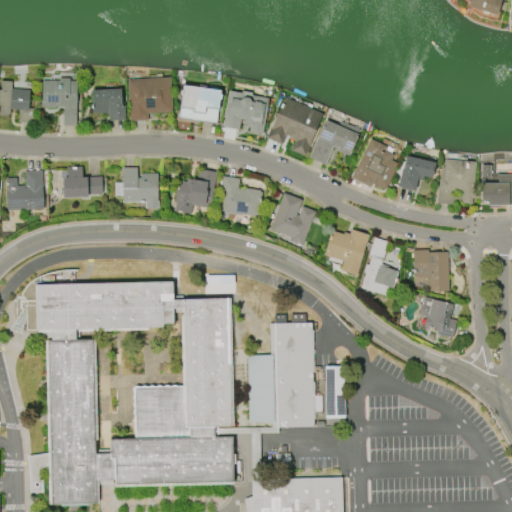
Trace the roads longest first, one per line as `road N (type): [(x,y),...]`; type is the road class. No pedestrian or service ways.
road 1 (tertiary): [(511,423),(475,381),(395,344),(315,279),(261,253),(203,238),(100,231),(41,239),(0,262)]
road 2 (residential): [(0,141),(209,147),(325,187)]
road 3 (residential): [(511,423),(497,220)]
road 4 (residential): [(325,187),(355,213),(426,231),(497,235)]
road 5 (residential): [(476,218),(478,322),(491,394)]
road 6 (residential): [(497,220),(429,215),(325,187)]
